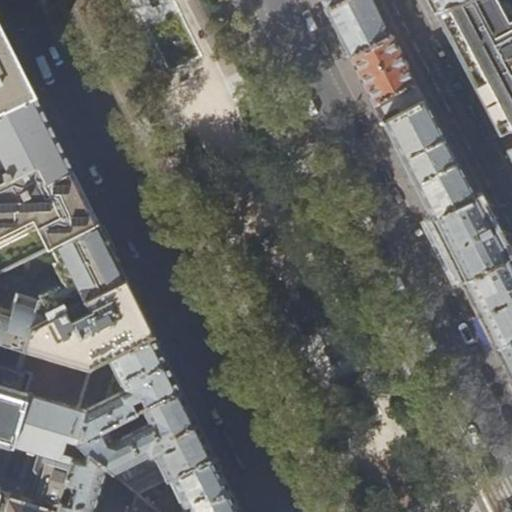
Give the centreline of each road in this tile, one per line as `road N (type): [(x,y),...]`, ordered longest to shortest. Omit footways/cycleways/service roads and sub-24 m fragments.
road 1 (tertiary): [(27,0),(284,511)]
road 2 (tertiary): [(511,468),(278,0)]
road 3 (residential): [(511,215),(399,0)]
